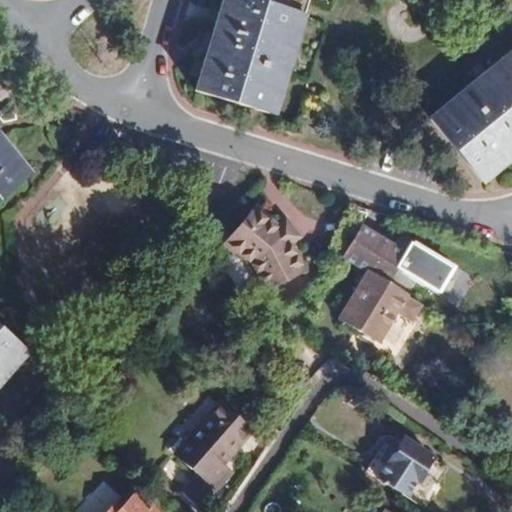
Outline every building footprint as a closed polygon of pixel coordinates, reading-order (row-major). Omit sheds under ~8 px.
[(511,0),(511,59),(496,72),(501,78),(491,86),(482,75),(443,108),(451,119),(437,131),(479,182),(511,155),(511,0),(220,0),(193,92),(257,111),(263,93),(276,97),(291,48),(278,44),(282,32),(289,34),(295,14),(301,15),(306,0),(511,0)] [(301,15),(295,14),(289,34),(282,32),(278,44),(291,48),(301,15)] [(496,72),(511,59),(511,58),(508,54),(482,75),(491,86),(501,78),(496,72)] [(276,97),(263,93),(257,111),(270,115),(276,97)] [(437,131),(451,119),(443,108),(428,120),(437,131)] [(0,197),(28,174),(0,140),(0,197)] [(299,237),(285,220),(277,227),(253,208),(224,245),(250,268),(262,294),(305,271),(291,244),(299,237)] [(437,294),(452,268),(399,236),(393,246),(360,226),(342,255),(388,283),(396,269),(437,294)] [(407,296),(365,271),(336,319),(378,344),(396,314),(407,296)] [(421,306),(407,296),(396,314),(411,323),(421,306)] [(0,381),(25,353),(0,330),(0,381)] [(222,463),(251,431),(219,403),(174,456),(197,475),(181,493),(196,509),(213,489),(215,490),(230,471),(222,463)] [(402,438),(376,478),(419,506),(445,466),(402,438)] [(155,511),(135,492),(121,508),(114,502),(105,511),(155,511)]
